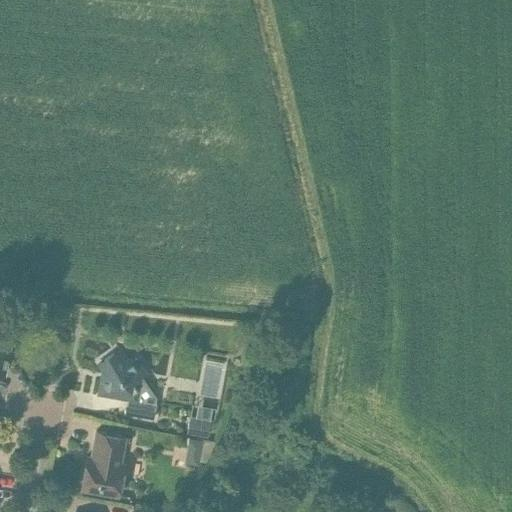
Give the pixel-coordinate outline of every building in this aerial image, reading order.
[(10,340),(0,338),(0,371),(4,372),(10,340)] [(154,397),(154,394),(141,377),(147,372),(137,359),(126,357),(117,343),(116,344),(119,349),(99,364),(102,369),(98,392),(127,397),(124,412),(152,418),(156,398),(154,397)] [(206,436),(209,420),(189,417),(187,433),(206,436)] [(80,488),(118,494),(124,462),(120,461),(125,435),(96,430),(90,466),(85,466),(80,488)] [(189,437),(186,451),(200,453),(199,460),(206,462),(216,440),(202,438),(202,439),(189,437)]
